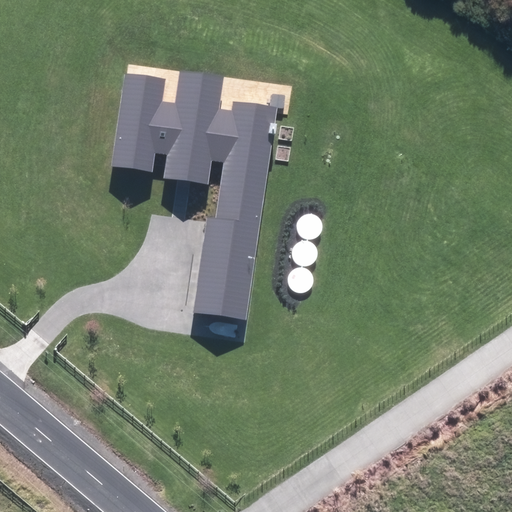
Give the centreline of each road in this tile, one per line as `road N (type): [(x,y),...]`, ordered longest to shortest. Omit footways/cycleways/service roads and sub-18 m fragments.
road 1 (residential): [(269,511),(511,344)]
road 2 (tertiary): [(136,511),(0,396)]
